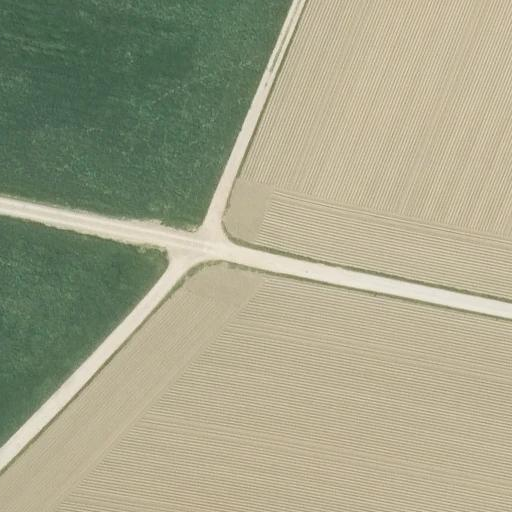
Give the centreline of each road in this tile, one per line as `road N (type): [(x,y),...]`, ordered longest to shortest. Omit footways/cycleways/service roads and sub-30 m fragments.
road 1 (track): [(0,461),(203,244)]
road 2 (track): [(203,244),(300,0)]
road 3 (track): [(0,201),(203,244)]
